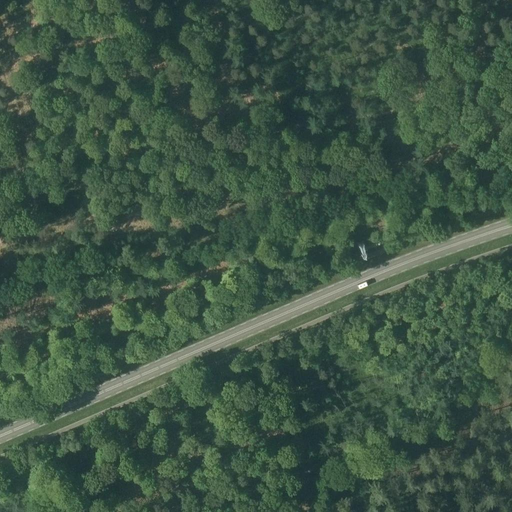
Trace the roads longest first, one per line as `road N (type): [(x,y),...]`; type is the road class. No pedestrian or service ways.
road 1 (primary): [(0,436),(493,231)]
road 2 (track): [(0,279),(231,231),(374,187),(511,174)]
road 3 (track): [(282,511),(476,382),(511,336)]
